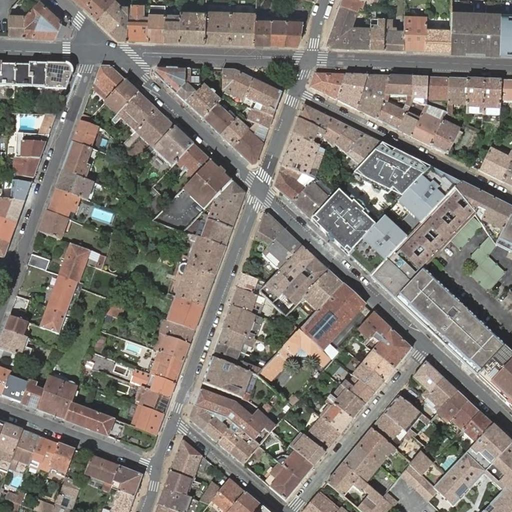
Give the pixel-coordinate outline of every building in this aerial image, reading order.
[(90,0),(83,8),(96,20),(114,0),(90,0)] [(96,20),(110,32),(121,7),(114,0),(96,20)] [(341,0),(340,5),(358,11),(360,6),(361,2),(364,3),(372,6),(372,2),(367,0),(341,0)] [(61,22),(39,1),(30,10),(25,16),(24,37),(55,38),(61,22)] [(127,40),(148,41),(149,16),(143,16),(144,5),(132,5),(131,16),(128,16),(127,40)] [(328,48),(370,49),(371,27),(353,27),(358,12),(358,11),(340,5),(326,45),(328,48)] [(148,41),(164,42),(165,15),(165,14),(166,6),(149,6),(149,14),(149,16),(148,41)] [(118,40),(127,40),(128,16),(128,7),(121,7),(110,32),(118,40)] [(30,10),(10,10),(10,15),(9,36),(24,37),(25,16),(30,10)] [(180,42),(204,43),(206,12),(181,11),(181,14),(180,42)] [(204,43),(230,44),(231,13),(206,12),(204,43)] [(371,27),(370,49),(383,50),(385,20),(375,19),(376,12),(372,12),(371,27)] [(477,13),(451,12),(451,29),(450,52),(475,53),(477,13)] [(230,44),(255,45),(256,20),(256,17),(256,14),(231,13),(230,44)] [(480,13),(477,13),(475,53),(479,53),(500,54),(502,14),(480,13)] [(164,42),(180,42),(181,14),(165,14),(165,15),(164,42)] [(511,14),(502,14),(500,54),(511,54),(511,14)] [(404,51),(425,51),(426,28),(427,17),(405,16),(404,26),(404,51)] [(385,20),(383,50),(404,51),(404,26),(396,25),(396,30),(393,30),(393,19),(385,19),(385,20)] [(255,45),(270,45),(272,21),(256,20),(255,45)] [(284,46),(287,22),(272,21),(270,45),(284,46)] [(303,22),(287,22),(284,46),(298,46),(301,39),(303,22)] [(425,51),(450,52),(451,29),(426,28),(425,51)] [(0,86),(15,87),(16,64),(2,63),(1,77),(0,77),(0,86)] [(29,78),(30,64),(16,64),(15,87),(24,87),(32,88),(33,78),(29,78)] [(46,88),(47,65),(30,64),(29,78),(33,78),(32,88),(37,88),(46,88)] [(66,66),(47,65),(46,88),(46,89),(46,91),(46,95),(63,97),(66,91),(72,74),(72,73),(72,72),(72,71),(71,71),(71,70),(71,69),(70,68),(69,67),(69,66),(68,66),(67,66),(66,66)] [(101,67),(92,89),(106,102),(126,82),(110,67),(101,67)] [(200,86),(201,70),(190,70),(157,69),(155,75),(176,95),(185,85),(189,86),(200,86)] [(233,71),(222,71),(223,91),(244,101),(245,99),(253,81),(237,73),(236,72),(233,71)] [(310,88),(337,101),(345,76),(315,74),(310,88)] [(345,76),(337,101),(357,111),(362,93),(367,76),(345,76)] [(390,77),(367,76),(362,93),(384,100),(390,77)] [(413,101),(412,78),(390,77),(384,100),(377,121),(398,131),(407,113),(413,101)] [(428,79),(412,78),(413,101),(426,106),(426,105),(426,100),(428,79)] [(449,79),(428,79),(426,100),(431,100),(444,101),(448,101),(449,79)] [(467,80),(449,79),(448,101),(448,104),(466,105),(467,80)] [(484,81),(467,80),(466,105),(466,108),(483,109),(484,81)] [(281,95),(253,81),(245,99),(257,104),(261,106),(258,112),(273,118),(281,95)] [(483,109),(483,115),(486,115),(497,116),(499,116),(499,109),(500,102),(500,81),(484,81),(483,109)] [(511,81),(500,81),(500,102),(511,102),(511,81)] [(126,82),(106,102),(104,104),(99,110),(101,112),(107,106),(117,116),(139,94),(126,82)] [(203,86),(200,86),(189,86),(185,85),(176,95),(187,105),(201,89),(203,86)] [(204,85),(203,86),(201,89),(187,105),(203,120),(217,104),(221,101),(215,95),(218,91),(214,87),(210,91),(204,85)] [(362,93),(357,111),(377,121),(384,100),(362,93)] [(157,111),(139,94),(117,116),(112,122),(116,125),(121,119),(124,123),(126,124),(132,130),(130,132),(134,135),(157,111)] [(228,114),(217,104),(203,120),(220,136),(237,119),(234,116),(232,118),(228,114)] [(420,119),(410,138),(430,148),(442,123),(447,113),(426,105),(426,106),(420,119)] [(325,133),(331,119),(304,106),(299,120),(325,133)] [(269,130),(273,118),(258,112),(257,112),(254,110),(251,109),(247,121),(255,124),(264,127),(269,130)] [(175,128),(157,111),(134,135),(128,141),(131,144),(133,141),(146,153),(144,155),(143,154),(141,157),(145,160),(153,151),(175,128)] [(407,113),(398,131),(410,138),(420,119),(407,113)] [(237,119),(220,136),(233,148),(249,131),(239,122),(245,117),(241,114),(237,119)] [(83,115),(80,122),(85,124),(91,119),(83,115)] [(332,147),(348,128),(331,119),(325,133),(324,137),(323,139),(331,146),(332,147)] [(324,137),(325,133),(299,120),(293,134),(313,144),(318,134),(324,137)] [(85,124),(80,122),(73,143),(90,149),(98,152),(112,157),(117,143),(104,131),(101,130),(98,129),(85,124)] [(442,123),(430,148),(448,156),(459,132),(442,123)] [(256,165),(263,145),(254,135),(260,129),(263,130),(264,127),(255,124),(249,131),(233,148),(252,166),(256,165)] [(260,129),(254,135),(263,145),(269,130),(264,127),(263,130),(260,129)] [(193,145),(175,128),(153,151),(172,168),(176,163),(179,160),(193,145)] [(347,157),(364,136),(348,128),(332,147),(334,149),(336,147),(347,157)] [(40,160),(49,136),(17,134),(15,159),(16,159),(40,160)] [(322,158),(325,152),(318,149),(319,147),(313,144),(293,134),(281,167),(303,176),(314,180),(317,173),(311,170),(317,156),(322,158)] [(349,159),(360,168),(382,145),(364,136),(347,157),(345,158),(348,161),(349,159)] [(90,149),(73,143),(62,172),(84,180),(86,175),(88,168),(84,167),(90,149)] [(211,161),(193,145),(179,160),(176,163),(181,168),(184,165),(191,172),(188,174),(193,179),(196,176),(211,161)] [(353,176),(351,178),(400,202),(431,169),(382,145),(360,168),(353,176)] [(491,147),(479,172),(502,183),(511,162),(511,153),(511,154),(508,160),(494,153),(496,149),(491,147)] [(317,173),(322,158),(317,156),(311,170),(317,173)] [(33,179),(40,160),(16,159),(14,177),(33,179)] [(220,170),(211,161),(196,176),(193,179),(189,183),(183,190),(189,196),(205,211),(213,202),(214,201),(215,200),(233,181),(220,170)] [(511,162),(502,183),(511,188),(511,162)] [(184,165),(181,168),(184,170),(186,172),(188,174),(191,172),(184,165)] [(275,187),(293,204),(306,189),(315,180),(314,180),(303,176),(281,167),(274,186),(275,187)] [(351,254),(349,257),(371,278),(393,255),(455,190),(461,184),(431,169),(400,202),(376,228),(351,254)] [(87,201),(93,184),(84,180),(62,172),(56,190),(79,198),(87,201)] [(311,221),(313,218),(333,197),(330,194),(327,197),(315,186),(318,182),(315,180),(306,189),(293,204),(311,221)] [(245,193),(233,181),(215,200),(214,201),(215,201),(240,209),(245,194),(245,193)] [(327,197),(330,194),(325,189),(323,187),(318,182),(315,186),(327,197)] [(511,209),(461,184),(455,190),(475,214),(478,208),(487,213),(481,225),(485,231),(488,224),(503,232),(511,212),(511,209)] [(56,190),(47,213),(66,220),(69,211),(74,213),(79,198),(56,190)] [(393,255),(371,278),(395,300),(397,298),(417,277),(423,271),(452,241),(475,217),(476,215),(475,214),(455,190),(393,255)] [(25,203),(28,194),(12,192),(11,201),(25,203)] [(342,245),(351,254),(376,228),(366,218),(370,215),(351,197),(347,201),(338,192),(333,197),(313,218),(323,227),(320,230),(339,248),(342,245)] [(0,218),(16,225),(25,203),(11,201),(1,200),(0,203),(0,218)] [(233,229),(240,209),(215,201),(209,217),(207,220),(233,229)] [(511,212),(503,232),(498,241),(511,248),(510,251),(511,251),(511,212)] [(60,241),(67,220),(66,220),(47,213),(40,234),(60,241)] [(264,216),(255,240),(263,243),(268,248),(284,230),(268,214),(264,216)] [(209,217),(205,216),(203,222),(206,223),(201,239),(226,248),(233,229),(207,220),(209,217)] [(475,217),(452,241),(460,251),(482,228),(481,225),(475,217)] [(0,241),(9,246),(16,225),(0,218),(0,241)] [(311,221),(320,230),(323,227),(313,218),(311,221)] [(206,223),(203,222),(202,221),(196,237),(201,239),(206,223)] [(267,249),(262,255),(280,271),(285,266),(302,247),(284,230),(268,248),(267,249)] [(193,236),(190,235),(189,237),(188,242),(192,244),(184,264),(186,265),(187,266),(189,258),(193,246),(194,246),(195,242),(191,241),(193,236)] [(215,276),(226,248),(201,239),(196,237),(193,236),(191,241),(195,242),(194,246),(193,246),(189,258),(187,266),(215,276)] [(488,240),(479,249),(488,258),(488,257),(495,246),(489,238),(488,240)] [(0,258),(4,259),(9,246),(0,241),(0,258)] [(498,241),(495,246),(509,252),(510,251),(511,248),(498,241)] [(59,276),(78,283),(87,259),(89,251),(71,244),(59,276)] [(339,248),(349,257),(351,254),(342,245),(339,248)] [(328,272),(302,247),(285,266),(280,271),(268,284),(260,293),(266,299),(286,318),(294,309),(300,302),(328,272)] [(488,258),(479,249),(470,258),(479,267),(488,258)] [(100,255),(89,251),(87,259),(97,263),(100,255)] [(32,255),(28,266),(46,272),(50,262),(41,259),(32,255)] [(102,270),(106,258),(100,255),(97,263),(95,268),(102,270)] [(488,258),(479,267),(496,283),(505,273),(488,257),(488,258)] [(204,308),(215,276),(187,266),(186,265),(185,265),(181,266),(180,270),(181,275),(183,276),(175,297),(178,299),(204,308)] [(479,267),(471,276),(488,292),(489,291),(496,283),(479,267)] [(397,298),(479,375),(505,349),(423,271),(417,277),(397,298)] [(342,285),(328,272),(300,302),(303,304),(305,302),(315,311),(317,313),(342,285)] [(258,280),(242,275),(237,289),(253,294),(258,280)] [(67,315),(78,283),(59,276),(48,308),(67,315)] [(302,328),(299,331),(322,352),(364,306),(342,285),(317,313),(314,315),(311,318),(302,328)] [(253,294),(237,289),(231,307),(256,316),(261,302),(265,304),(266,299),(257,296),(253,294)] [(17,297),(14,304),(22,307),(26,309),(29,301),(17,297)] [(395,300),(477,377),(479,375),(397,298),(395,300)] [(195,332),(204,308),(178,299),(170,322),(179,326),(195,332)] [(123,305),(110,300),(104,314),(118,319),(123,305)] [(256,316),(231,307),(223,328),(255,340),(263,319),(256,316)] [(41,328),(59,335),(67,315),(48,308),(41,328)] [(390,330),(373,314),(358,331),(370,341),(376,334),(383,340),(390,330)] [(9,317),(4,331),(22,337),(27,323),(9,317)] [(104,319),(99,331),(105,333),(109,321),(104,319)] [(190,345),(195,332),(179,326),(170,322),(164,320),(158,333),(167,337),(174,339),(190,345)] [(255,340),(223,328),(217,343),(242,353),(245,344),(253,347),(256,341),(255,340)] [(297,333),(288,329),(286,335),(293,338),(297,333)] [(373,353),(395,370),(411,350),(390,330),(383,340),(376,334),(370,341),(372,343),(378,345),(372,352),(373,353)] [(20,357),(28,360),(32,350),(30,350),(24,347),(26,339),(22,337),(4,331),(0,342),(0,349),(4,351),(18,356),(20,357)] [(322,352),(299,331),(297,333),(293,338),(290,341),(284,348),(281,350),(277,356),(270,363),(267,366),(276,374),(287,362),(289,363),(294,357),(293,356),(301,347),(309,354),(312,358),(316,358),(319,355),(322,352)] [(184,362),(190,345),(174,339),(167,337),(160,353),(184,362)] [(242,353),(217,343),(211,358),(252,374),(257,376),(262,371),(238,362),(242,353)] [(306,357),(309,354),(301,347),(293,356),(294,357),(306,357)] [(511,405),(511,353),(505,348),(505,349),(479,375),(477,377),(478,379),(481,376),(506,400),(503,402),(509,408),(511,405)] [(363,365),(385,382),(395,370),(373,353),(372,352),(368,349),(367,352),(371,355),(363,365)] [(1,359),(14,364),(18,356),(4,351),(1,359)] [(176,385),(184,362),(160,353),(159,352),(156,363),(160,364),(156,377),(176,385)] [(90,354),(86,366),(95,369),(99,357),(90,354)] [(252,374),(211,358),(202,384),(244,399),(244,400),(249,402),(252,394),(246,392),(252,374)] [(160,364),(156,363),(155,366),(151,375),(156,377),(160,364)] [(426,363),(413,379),(427,392),(423,397),(425,400),(427,399),(444,380),(426,363)] [(375,394),(385,382),(363,365),(353,377),(360,382),(375,394)] [(276,374),(267,366),(262,371),(257,376),(258,377),(265,384),(276,374)] [(0,396),(2,397),(9,380),(11,374),(0,369),(0,396)] [(257,376),(252,374),(246,392),(252,394),(258,377),(257,376)] [(497,396),(503,402),(506,400),(481,376),(478,379),(497,396)] [(65,421),(72,404),(77,388),(76,388),(76,387),(76,386),(75,386),(75,385),(74,385),(74,384),(73,384),(72,383),(71,383),(70,383),(69,383),(68,383),(67,383),(67,384),(66,384),(52,378),(49,377),(45,389),(44,392),(37,410),(65,421)] [(170,399),(176,385),(156,377),(151,392),(170,399)] [(2,397),(20,404),(28,384),(17,380),(17,383),(9,380),(2,397)] [(457,393),(444,380),(427,399),(436,408),(434,410),(438,413),(443,408),(457,393)] [(20,404),(37,410),(44,392),(35,388),(36,386),(36,385),(29,382),(28,384),(20,404)] [(365,406),(375,394),(360,382),(354,389),(345,382),(341,387),(345,390),(365,406)] [(353,421),(365,406),(345,390),(341,387),(338,391),(335,395),(339,398),(336,402),(332,398),(331,397),(328,400),(353,421)] [(164,415),(170,399),(151,392),(150,391),(141,388),(139,393),(145,395),(142,403),(141,407),(144,408),(164,415)] [(272,432),(276,428),(264,418),(258,412),(252,419),(235,404),(200,391),(194,406),(217,415),(227,419),(233,424),(239,429),(246,435),(253,440),(260,446),(272,432)] [(438,413),(437,414),(440,416),(445,410),(450,414),(444,420),(448,424),(451,421),(454,418),(468,403),(457,393),(443,408),(438,413)] [(399,396),(384,414),(401,429),(407,434),(412,438),(414,439),(417,436),(410,430),(418,419),(426,426),(430,422),(422,415),(416,410),(411,407),(399,396)] [(341,434),(353,421),(328,400),(325,403),(330,406),(320,417),(321,418),(322,419),(341,434)] [(267,403),(261,411),(266,416),(272,408),(267,403)] [(458,434),(459,436),(459,435),(462,432),(463,432),(479,414),(468,403),(454,418),(451,421),(448,424),(447,425),(458,434)] [(114,420),(83,408),(72,404),(65,421),(108,437),(114,420)] [(157,437),(164,415),(144,408),(141,407),(139,406),(137,413),(134,421),(132,427),(136,429),(157,437)] [(217,415),(194,406),(190,419),(190,420),(203,431),(217,415)] [(384,414),(371,429),(388,444),(391,440),(401,429),(384,414)] [(492,426),(479,414),(463,432),(462,432),(459,435),(473,448),(476,444),(492,426)] [(217,415),(203,431),(217,443),(231,426),(229,424),(226,427),(222,424),(227,419),(217,415)] [(325,454),(341,434),(322,419),(306,438),(325,454)] [(4,424),(3,429),(0,436),(0,451),(9,455),(8,458),(10,458),(8,462),(1,459),(0,462),(0,470),(7,473),(11,462),(13,457),(23,431),(4,424)] [(230,454),(244,437),(246,435),(239,429),(235,435),(231,431),(233,428),(231,426),(217,443),(230,454)] [(466,454),(434,489),(437,492),(452,507),(483,475),(511,444),(492,426),(476,444),(473,448),(472,448),(466,454)] [(371,429),(357,447),(380,466),(391,454),(393,455),(396,451),(388,444),(371,429)] [(40,438),(23,431),(13,457),(24,461),(30,463),(32,460),(40,438)] [(314,467),(325,454),(306,438),(305,437),(301,434),(290,447),(294,450),(296,452),(314,467)] [(259,448),(260,446),(253,440),(248,446),(244,442),(247,439),(244,437),(230,454),(243,465),(259,448)] [(59,445),(40,438),(32,460),(39,463),(37,468),(49,472),(50,467),(59,445)] [(181,442),(170,472),(193,480),(202,457),(184,441),(181,442)] [(511,444),(483,475),(502,493),(511,482),(511,444)] [(75,451),(59,445),(50,467),(56,469),(67,473),(69,466),(75,451)] [(357,447),(342,464),(365,484),(380,466),(357,447)] [(9,455),(0,451),(0,458),(1,459),(8,462),(10,458),(8,458),(9,455)] [(82,454),(75,451),(69,466),(76,469),(82,454)] [(301,483),(314,467),(296,452),(295,453),(289,461),(284,457),(280,457),(275,461),(283,468),(285,470),(301,483)] [(420,454),(411,464),(410,466),(421,476),(432,464),(420,454)] [(24,461),(13,457),(11,462),(22,466),(24,461)] [(119,468),(92,457),(85,474),(90,476),(96,479),(106,482),(105,485),(103,491),(110,493),(111,489),(113,485),(113,483),(119,468)] [(342,464),(326,483),(343,498),(353,487),(359,491),(349,503),(360,511),(371,511),(376,506),(383,498),(365,484),(342,464)] [(286,501),(301,483),(285,470),(283,468),(279,465),(270,476),(275,481),(270,488),(286,501)] [(410,466),(400,476),(428,502),(437,492),(434,489),(421,476),(410,466)] [(142,476),(119,468),(113,483),(120,486),(118,492),(134,497),(142,476)] [(67,473),(56,469),(55,472),(54,474),(65,478),(67,473)] [(170,472),(163,490),(175,495),(175,493),(187,498),(192,484),(200,487),(201,484),(193,481),(193,480),(170,472)] [(221,491),(213,501),(226,511),(225,511),(229,511),(245,493),(230,480),(221,491)] [(511,511),(511,482),(502,493),(484,511),(511,511)] [(200,502),(209,505),(213,501),(221,491),(211,483),(209,486),(200,502)] [(62,486),(59,493),(58,495),(51,511),(70,511),(79,492),(72,489),(72,490),(62,486)] [(158,505),(176,511),(186,511),(192,499),(187,498),(175,493),(175,495),(163,490),(158,505)] [(37,503),(8,492),(5,500),(20,505),(34,511),(37,503)] [(112,511),(129,511),(134,497),(118,492),(112,509),(109,508),(108,510),(111,511),(112,511)] [(258,511),(262,508),(245,493),(229,511),(258,511)] [(302,511),(338,511),(339,511),(318,493),(302,511)] [(388,511),(393,507),(394,508),(398,502),(387,493),(383,498),(376,506),(371,511),(388,511)] [(17,511),(20,505),(5,500),(2,509),(8,511),(17,511)] [(51,511),(54,507),(38,501),(37,503),(34,511),(36,511),(51,511)]
